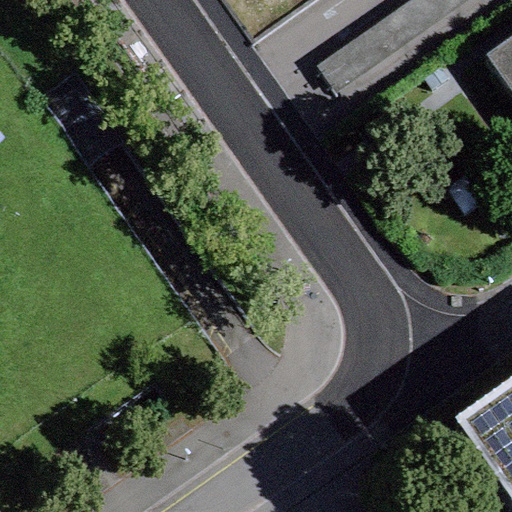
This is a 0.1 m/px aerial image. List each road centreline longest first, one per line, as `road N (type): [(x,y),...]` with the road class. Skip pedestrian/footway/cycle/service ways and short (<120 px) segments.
road 1 (residential): [(371,392),(384,328),(355,254),(170,0)]
road 2 (residential): [(371,392),(204,511)]
road 3 (residential): [(371,392),(511,312)]
